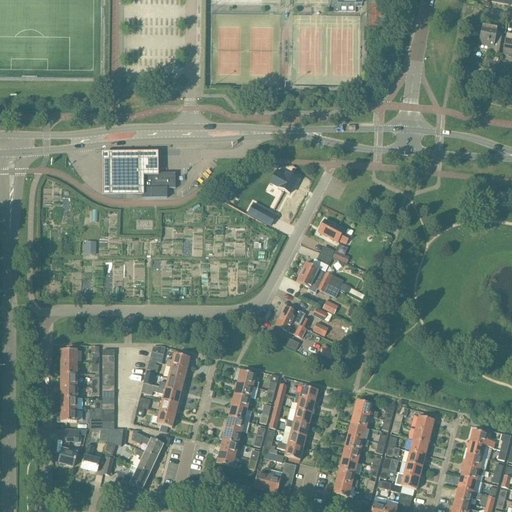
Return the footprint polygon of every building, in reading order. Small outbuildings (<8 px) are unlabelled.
[(496,28),(482,25),(477,50),(497,54),(501,38),(502,38),(503,29),(497,28),(497,29),(496,29),(496,28)] [(511,35),(507,34),(506,39),(505,39),(502,55),(511,56),(511,35)] [(499,64),(492,63),(490,77),(496,78),(499,64)] [(102,193),(142,193),(142,190),(141,190),(140,174),(156,174),(156,152),(101,153),(102,193)] [(275,175),(270,185),(289,195),(297,180),(287,175),(286,175),(286,176),(277,171),(275,175)] [(175,189),(175,174),(156,174),(140,174),(141,190),(142,190),(142,193),(142,194),(142,199),(167,199),(167,194),(167,189),(175,189)] [(249,203),(259,208),(267,189),(257,184),(249,203)] [(259,209),(254,218),(270,227),(275,218),(259,209)] [(344,232),(325,221),(318,233),(338,244),(339,241),(347,245),(350,238),(343,234),(344,232)] [(83,242),(83,255),(94,255),(95,242),(83,242)] [(349,258),(335,252),(332,259),(346,265),(349,258)] [(306,264),(301,274),(328,287),(338,292),(342,284),(333,280),(331,284),(329,283),(332,277),(325,274),(328,267),(316,261),(316,262),(315,261),(311,267),(306,264)] [(301,274),(297,283),(310,289),(309,291),(308,291),(316,295),(316,294),(317,291),(324,295),(324,294),(330,297),(335,299),(337,295),(338,292),(328,287),(301,274)] [(324,302),(321,311),(334,314),(336,306),(324,302)] [(298,312),(297,314),(284,308),(280,317),(306,331),(309,323),(303,320),(305,316),(298,312)] [(306,331),(280,317),(275,327),(301,340),(306,331)] [(324,338),(328,329),(315,323),(311,331),(324,338)] [(335,352),(323,346),(319,354),(331,361),(335,352)] [(60,364),(77,364),(77,352),(77,348),(67,348),(67,352),(60,352),(60,364)] [(152,353),(149,363),(156,364),(161,365),(164,356),(152,353)] [(171,368),(187,372),(190,360),(174,356),(173,361),(167,360),(165,366),(171,367),(171,368)] [(156,366),(156,364),(149,363),(147,371),(157,373),(159,366),(156,366)] [(60,376),(77,376),(77,364),(60,364),(60,376)] [(171,368),(168,379),(184,383),(187,372),(171,368)] [(240,373),(237,384),(252,388),(258,389),(259,384),(254,383),(257,372),(247,369),(245,374),(240,373)] [(155,376),(146,374),(144,385),(152,387),(155,376)] [(60,388),(77,388),(77,376),(60,376),(60,388)] [(160,383),(159,389),(174,392),(181,394),(184,383),(168,379),(167,384),(160,383)] [(267,393),(275,394),(277,385),(270,383),(267,393)] [(234,396),(250,400),(252,388),(237,384),(234,396)] [(154,388),(154,387),(152,387),(144,385),(141,394),(152,397),(154,388)] [(280,386),(277,395),(284,396),(287,387),(280,386)] [(80,388),(77,388),(60,388),(60,400),(77,400),(80,400),(80,388)] [(181,394),(159,389),(157,395),(164,397),(162,402),(178,406),(181,394)] [(295,399),(314,404),(317,393),(301,389),(300,395),(296,394),(295,399)] [(272,404),(275,394),(267,393),(265,402),(272,404)] [(284,396),(277,395),(275,404),(282,406),(284,396)] [(247,411),(250,400),(234,396),(231,407),(247,411)] [(138,408),(144,410),(148,411),(150,402),(140,399),(138,408)] [(311,416),(314,404),(295,399),(294,404),(297,405),(295,412),(311,416)] [(60,411),(77,411),(77,400),(60,400),(60,411)] [(162,402),(160,413),(175,417),(178,406),(162,402)] [(356,403),(353,414),(369,418),(377,420),(378,414),(370,412),(372,407),(356,403)] [(264,406),(262,415),(268,417),(271,408),(264,406)] [(244,423),(247,411),(231,407),(228,419),(244,423)] [(142,419),(144,410),(138,408),(135,417),(142,419)] [(396,415),(394,425),(400,426),(403,417),(406,418),(408,410),(398,408),(396,415)] [(271,419),(278,421),(281,411),(274,409),(271,419)] [(60,411),(60,416),(57,416),(57,423),(77,423),(77,411),(60,411)] [(89,424),(89,431),(100,431),(102,431),(102,423),(102,417),(102,412),(95,411),(95,416),(95,420),(89,420),(89,424)] [(295,412),(293,423),(308,427),(311,416),(295,412)] [(172,429),(175,417),(160,413),(157,425),(172,429)] [(386,413),(384,422),(390,424),(393,415),(386,413)] [(350,426),(366,430),(369,418),(353,414),(350,426)] [(268,417),(262,415),(259,424),(266,426),(268,417)] [(241,434),(244,423),(228,419),(225,430),(241,434)] [(275,431),(278,421),(271,419),(268,429),(275,431)] [(415,430),(431,434),(434,423),(418,419),(415,430)] [(291,429),(290,435),(305,439),(308,427),(293,423),(287,421),(285,428),(291,429)] [(390,424),(384,422),(381,431),(388,433),(390,424)] [(398,435),(400,426),(393,425),(391,433),(398,435)] [(347,437),(363,441),(366,430),(350,426),(347,437)] [(258,429),(256,438),(262,440),(265,431),(258,429)] [(82,437),(79,436),(79,431),(63,430),(62,451),(58,464),(73,468),(77,455),(69,453),(69,443),(78,444),(78,443),(81,444),(82,437)] [(221,434),(219,441),(222,442),(238,446),(241,434),(225,430),(224,434),(221,434)] [(431,434),(415,430),(412,442),(428,446),(431,434)] [(108,431),(102,431),(100,431),(99,442),(107,443),(108,431)] [(108,431),(107,443),(116,446),(121,448),(123,431),(114,431),(108,431)] [(136,435),(132,442),(140,446),(141,443),(148,447),(145,453),(157,459),(163,446),(151,440),(151,441),(142,437),(138,436),(139,436),(139,433),(134,432),(133,435),(136,435)] [(268,432),(266,441),(272,443),(275,434),(268,432)] [(469,444),(485,448),(493,450),(495,444),(486,442),(488,436),(472,432),(469,444)] [(305,439),(290,435),(287,446),(302,450),(305,439)] [(380,436),(378,445),(384,447),(387,438),(380,436)] [(502,442),(500,452),(506,453),(509,442),(510,438),(502,436),(500,442),(502,442)] [(369,443),(363,441),(347,437),(344,449),(360,453),(361,447),(367,448),(369,443)] [(260,449),(262,440),(256,438),(253,447),(260,449)] [(387,448),(394,449),(397,440),(390,438),(387,448)] [(272,443),(266,441),(263,450),(263,453),(265,454),(265,453),(268,454),(269,451),(270,452),(272,443)] [(235,457),(238,446),(222,442),(219,453),(235,457)] [(425,457),(428,446),(412,442),(409,453),(425,457)] [(278,443),(276,449),(285,452),(284,458),(299,461),(299,462),(302,450),(287,446),(284,445),(281,444),(278,443)] [(466,455),(482,459),(485,448),(469,444),(466,455)] [(382,456),(384,447),(378,445),(375,454),(382,456)] [(91,459),(94,448),(88,446),(85,458),(84,458),(81,470),(103,476),(107,459),(100,458),(99,461),(91,459)] [(392,458),(394,449),(387,448),(385,456),(392,458)] [(342,460),(357,464),(360,453),(344,449),(342,460)] [(138,469),(149,475),(157,459),(145,453),(145,454),(137,450),(135,456),(139,458),(138,461),(141,462),(138,469)] [(250,461),(257,463),(259,454),(252,452),(250,461)] [(506,453),(500,452),(497,461),(504,463),(506,453)] [(235,457),(219,453),(216,465),(232,469),(235,457)] [(274,455),(268,454),(265,453),(265,454),(264,460),(273,462),(274,455)] [(422,469),(425,457),(409,453),(406,465),(422,469)] [(274,455),(273,462),(282,465),(284,458),(274,455)] [(479,471),(479,470),(482,459),(466,455),(463,467),(479,471)] [(372,468),(379,469),(381,461),(374,459),(372,468)] [(382,470),(389,472),(391,461),(385,459),(382,470)] [(354,475),(357,464),(342,460),(339,471),(354,475)] [(254,472),(257,463),(250,461),(247,470),(254,472)] [(283,471),(294,473),(296,468),(284,465),(283,471)] [(422,469),(406,465),(403,476),(419,480),(422,469)] [(496,465),(494,474),(501,476),(503,467),(496,465)] [(149,475),(138,469),(132,467),(127,477),(125,476),(119,489),(133,495),(136,488),(142,491),(149,475)] [(463,467),(460,478),(476,482),(477,476),(483,478),(485,472),(479,470),(479,471),(463,467)] [(376,479),(379,469),(372,468),(369,477),(376,479)] [(266,470),(264,475),(257,473),(253,489),(265,492),(269,476),(271,471),(266,470)] [(386,481),(389,472),(382,470),(379,480),(386,481)] [(293,479),(294,473),(283,471),(281,476),(293,479)] [(336,483),(351,487),(356,488),(357,483),(352,482),(354,475),(339,471),(336,483)] [(419,480),(403,476),(397,474),(394,486),(416,491),(419,480)] [(498,486),(501,476),(494,474),(491,484),(498,486)] [(277,493),(279,487),(280,482),(281,479),(269,476),(265,492),(277,495),(277,493)] [(292,485),(293,479),(281,476),(281,479),(280,482),(292,485)] [(510,479),(504,477),(501,486),(508,488),(510,479)] [(473,494),(473,493),(476,482),(460,478),(457,490),(473,494)] [(290,490),(292,485),(280,482),(279,487),(290,490)] [(366,491),(373,492),(375,484),(368,482),(366,491)] [(348,498),(351,487),(336,483),(333,494),(348,498)] [(389,492),(391,485),(381,483),(380,490),(389,492)] [(391,485),(389,492),(398,495),(400,488),(391,485)] [(290,490),(279,487),(277,493),(289,496),(290,490)] [(490,489),(488,497),(495,499),(497,490),(490,489)] [(457,490),(454,501),(470,505),(471,500),(480,502),(482,496),(473,493),(473,494),(457,490)] [(370,502),(373,492),(366,491),(363,500),(370,502)] [(500,491),(498,500),(505,502),(507,493),(500,491)] [(401,495),(399,500),(411,503),(412,497),(401,495)] [(485,509),(492,510),(495,499),(488,497),(485,509)] [(411,503),(399,500),(398,506),(409,509),(411,503)] [(505,502),(498,500),(495,509),(502,511),(505,502)] [(470,505),(454,501),(451,511),(470,511),(468,511),(470,505)] [(383,511),(385,506),(373,503),(371,511),(383,511)]
